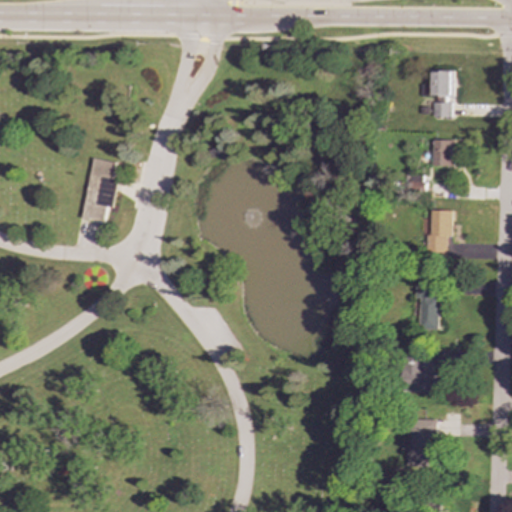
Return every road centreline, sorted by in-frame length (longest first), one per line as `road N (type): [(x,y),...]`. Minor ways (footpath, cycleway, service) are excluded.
road 1 (residential): [(509,19),(494,511)]
road 2 (primary): [(197,20),(511,19)]
